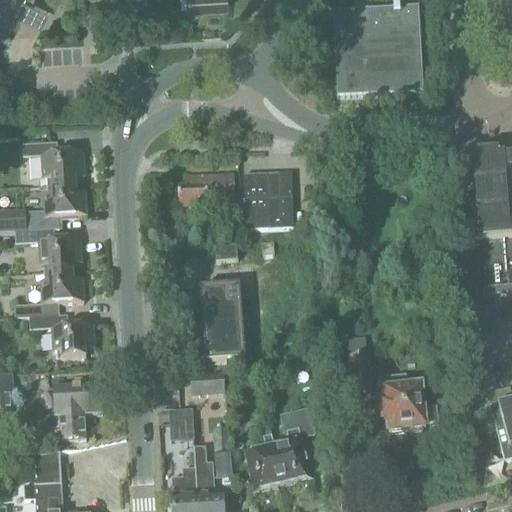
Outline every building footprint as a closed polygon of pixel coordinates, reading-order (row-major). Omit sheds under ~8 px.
[(0,0),(0,35),(9,35),(13,27),(19,27),(22,26),(33,0),(0,0)] [(188,0),(189,11),(227,9),(226,0),(188,0)] [(338,102),(423,97),(419,11),(333,16),(338,102)] [(49,191),(76,190),(75,182),(84,181),(83,158),(59,159),(58,148),(24,149),(25,162),(42,161),(44,184),(49,184),(49,191)] [(511,158),(473,162),(473,170),(478,247),(483,248),(486,294),(511,291),(511,158)] [(291,177),(243,179),(245,236),(293,234),(291,177)] [(180,213),(209,211),(208,202),(234,201),(234,180),(185,182),(186,190),(179,190),(180,213)] [(20,235),(54,234),(62,233),(61,222),(86,220),(85,198),(76,198),(76,190),(49,191),(49,199),(44,200),(46,222),(20,224),(20,235)] [(47,278),(73,276),(72,268),(81,268),(80,245),(55,246),(54,234),(20,235),(15,236),(16,248),(41,246),(42,270),(46,270),(47,278)] [(321,246),(274,248),(275,259),(307,258),(307,263),(322,262),(321,246)] [(274,249),(262,249),(262,261),(274,260),(274,249)] [(236,251),(215,253),(216,266),(237,264),(236,251)] [(15,322),(30,321),(58,320),(57,308),(84,307),(82,283),(73,284),(73,276),(47,278),(47,285),(43,285),(44,309),(14,310),(15,322)] [(253,289),(186,293),(190,370),(257,366),(253,289)] [(58,320),(30,321),(31,334),(51,333),(52,356),(56,356),(57,365),(86,363),(85,354),(94,353),(92,330),(68,331),(67,319),(58,320)] [(352,398),(370,397),(367,359),(350,361),(352,398)] [(0,431),(15,430),(11,378),(0,378),(0,431)] [(226,380),(226,406),(236,405),(235,379),(226,380)] [(190,402),(224,400),(222,381),(189,384),(190,402)] [(84,418),(102,417),(100,388),(53,391),(55,420),(58,419),(84,418)] [(404,394),(403,389),(385,391),(385,396),(384,397),(385,409),(380,409),(382,425),(387,425),(388,437),(426,433),(425,430),(438,428),(436,412),(423,413),(421,392),(404,394)] [(505,466),(511,463),(511,404),(490,410),(505,466)] [(170,447),(194,445),(192,414),(168,416),(170,447)] [(274,453),(283,490),(310,483),(307,472),(309,471),(306,457),(304,457),(302,447),(315,444),(308,416),(281,423),(287,450),(274,453)] [(85,444),(84,418),(58,419),(59,445),(85,444)] [(283,490),(274,453),(269,430),(256,433),(262,456),(247,460),(256,496),(283,490)] [(216,486),(232,484),(229,435),(212,436),(216,486)] [(223,511),(223,498),(214,499),(212,467),(205,468),(204,451),(195,452),(196,472),(198,500),(198,511),(223,511)] [(198,511),(198,500),(196,472),(183,472),(184,482),(173,482),(174,501),(171,502),(171,511),(198,511)] [(61,511),(60,488),(34,490),(35,511),(61,511)]
